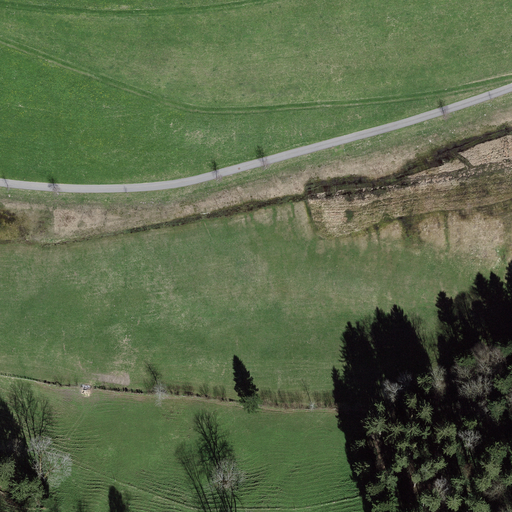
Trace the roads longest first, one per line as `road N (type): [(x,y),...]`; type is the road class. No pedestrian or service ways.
road 1 (unclassified): [(511,86),(199,179),(82,189),(0,181)]
road 2 (track): [(511,78),(371,100),(214,109),(142,92),(0,39)]
